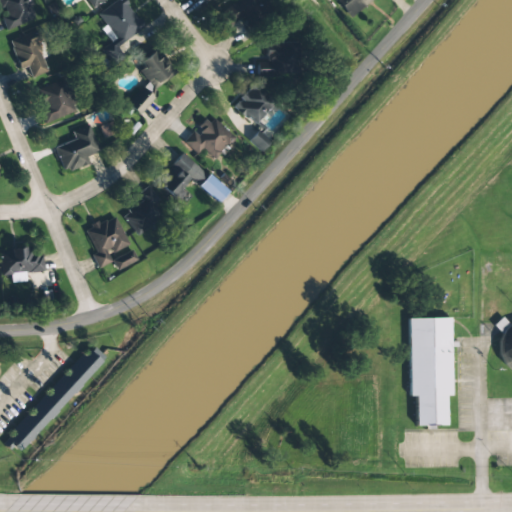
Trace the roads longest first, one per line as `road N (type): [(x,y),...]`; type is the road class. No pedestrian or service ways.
road 1 (tertiary): [(0,329),(94,316),(160,284),(216,234),(424,0)]
road 2 (residential): [(0,209),(47,208),(105,181),(214,66),(165,0)]
road 3 (residential): [(94,316),(0,95)]
